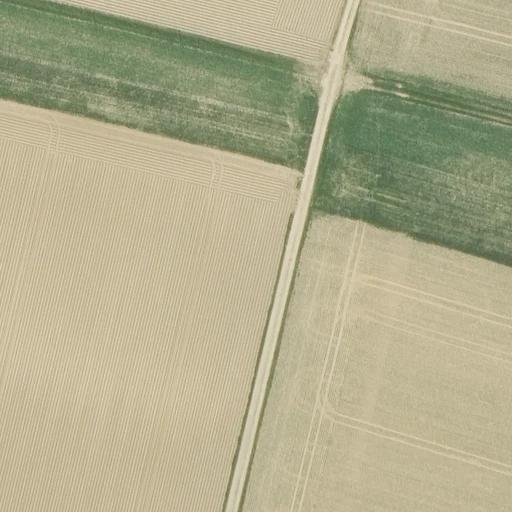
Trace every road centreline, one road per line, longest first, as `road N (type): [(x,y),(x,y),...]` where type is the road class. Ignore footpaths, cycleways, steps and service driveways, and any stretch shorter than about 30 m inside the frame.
road 1 (track): [(355,0),(331,74),(234,511)]
road 2 (track): [(26,0),(511,117)]
